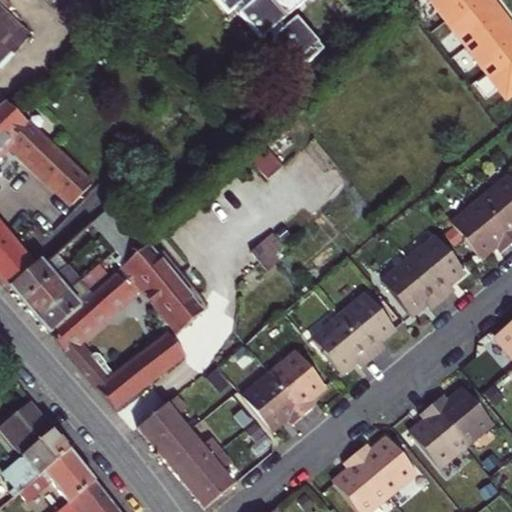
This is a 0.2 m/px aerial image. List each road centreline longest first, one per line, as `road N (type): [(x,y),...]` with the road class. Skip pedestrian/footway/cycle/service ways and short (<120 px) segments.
road 1 (unknown): [(121,453),(215,355),(239,233),(315,172)]
road 2 (residential): [(235,511),(511,286)]
road 3 (tertiary): [(165,511),(0,315)]
